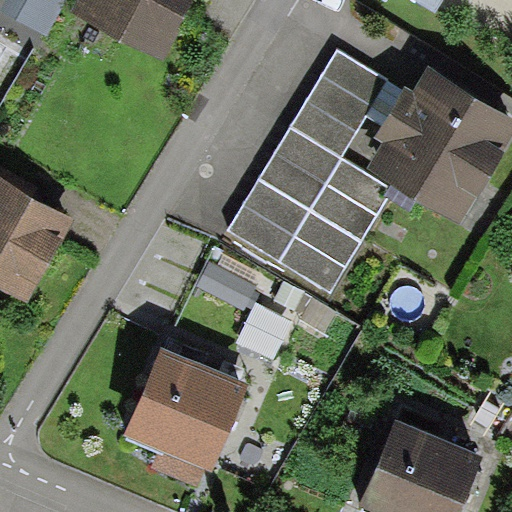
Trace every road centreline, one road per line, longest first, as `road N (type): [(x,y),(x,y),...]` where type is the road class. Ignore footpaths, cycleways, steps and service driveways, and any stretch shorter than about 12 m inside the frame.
road 1 (residential): [(279,0),(0,459)]
road 2 (residential): [(124,511),(0,459)]
